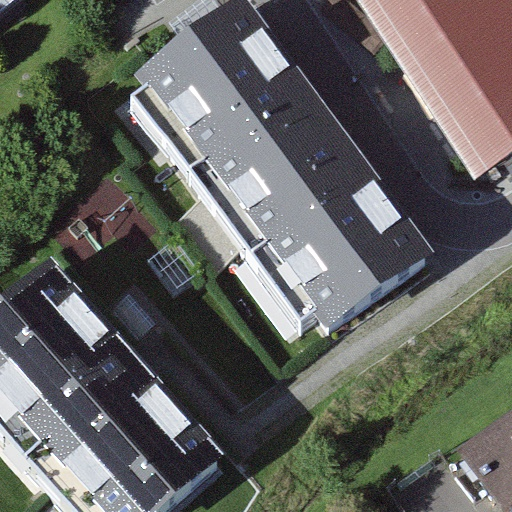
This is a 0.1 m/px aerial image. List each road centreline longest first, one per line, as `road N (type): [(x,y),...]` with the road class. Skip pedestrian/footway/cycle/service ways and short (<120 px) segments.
road 1 (residential): [(271,0),(398,185),(432,214),(484,233),(511,220)]
road 2 (unknown): [(511,238),(453,304),(326,401)]
